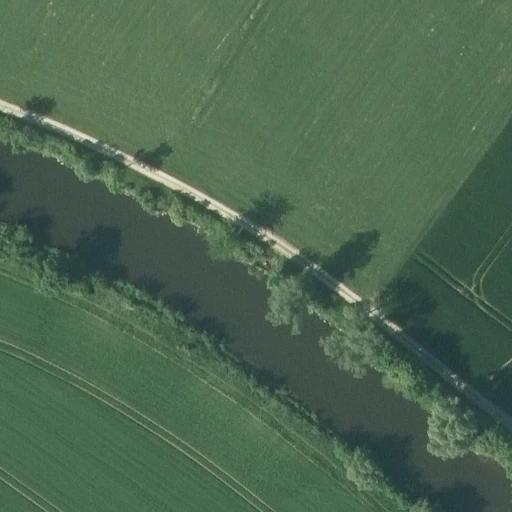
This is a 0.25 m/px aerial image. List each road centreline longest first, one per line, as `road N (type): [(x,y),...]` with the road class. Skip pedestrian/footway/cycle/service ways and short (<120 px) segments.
road 1 (track): [(0,114),(177,192),(297,263),(511,425)]
road 2 (track): [(365,511),(203,380),(54,301),(0,284)]
